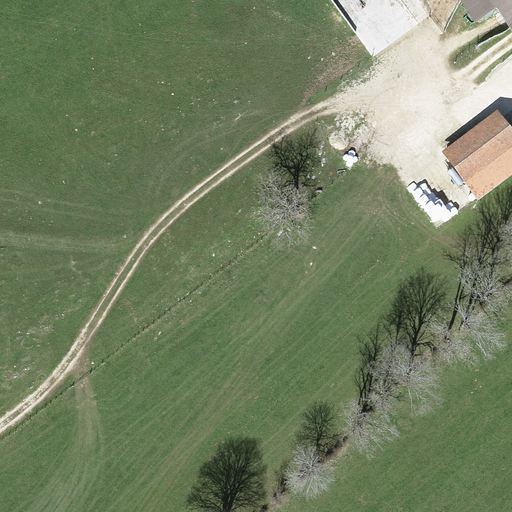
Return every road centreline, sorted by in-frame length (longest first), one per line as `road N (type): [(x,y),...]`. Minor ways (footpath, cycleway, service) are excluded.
road 1 (track): [(0,437),(74,367),(137,249),(269,144),(412,54),(485,108),(511,118)]
road 2 (track): [(137,249),(0,242)]
